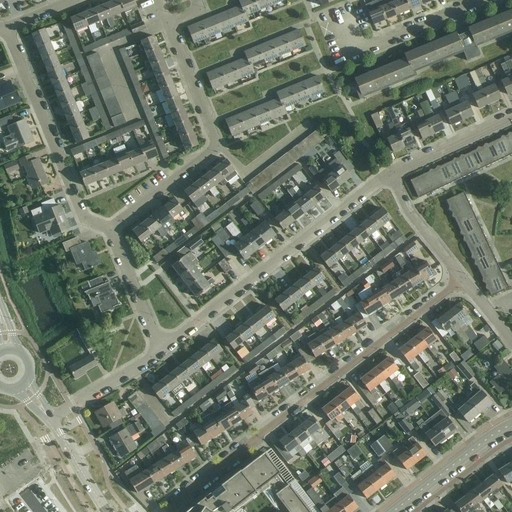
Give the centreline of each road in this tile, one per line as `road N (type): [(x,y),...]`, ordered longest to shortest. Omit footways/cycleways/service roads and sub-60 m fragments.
road 1 (residential): [(166,511),(461,279)]
road 2 (residential): [(164,349),(389,174)]
road 3 (residential): [(109,228),(215,145),(166,23)]
road 4 (residential): [(109,228),(80,212),(5,28)]
road 5 (residential): [(348,3),(366,45),(478,0)]
road 6 (secondary): [(395,511),(511,426)]
road 7 (residential): [(389,174),(511,116)]
road 8 (residential): [(48,418),(164,349)]
road 9 (residential): [(164,349),(109,228)]
road 10 (residential): [(461,279),(389,174)]
